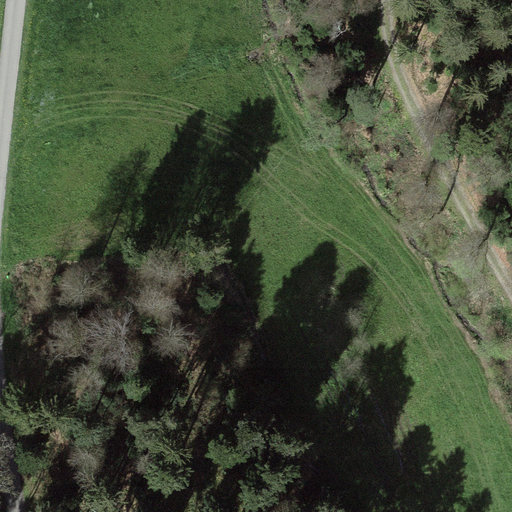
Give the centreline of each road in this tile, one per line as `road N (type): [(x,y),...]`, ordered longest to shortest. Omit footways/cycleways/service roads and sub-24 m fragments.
road 1 (track): [(511,308),(429,151),(400,79),(385,0)]
road 2 (residential): [(29,511),(0,281)]
road 3 (residential): [(0,169),(11,0)]
